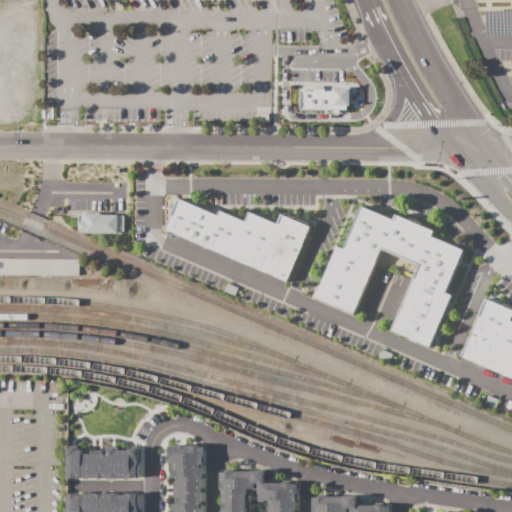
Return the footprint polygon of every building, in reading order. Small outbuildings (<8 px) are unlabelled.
[(511,9),(503,10),(504,36),(511,35),(511,9)] [(299,90),(312,90),(312,89),(324,89),(324,91),(332,91),(332,88),(349,88),(349,105),(346,105),(346,110),(339,110),(339,113),(331,113),(331,110),(299,110),(299,90)] [(178,199),(165,230),(287,283),(311,227),(282,214),(278,225),(249,212),(245,222),(220,211),(218,216),(178,199)] [(316,298),(354,314),(375,264),(413,281),(392,331),(430,347),(452,296),(446,293),(464,249),(433,236),(434,231),(396,215),(394,220),(362,206),(344,249),(338,247),(316,298)] [(85,233),(85,232),(79,232),(79,222),(78,222),(78,215),(85,215),(85,213),(101,214),(101,215),(118,216),(124,216),(124,232),(118,231),(118,234),(85,233)] [(0,258),(79,260),(79,276),(0,274),(0,258)] [(461,357),(511,379),(511,320),(510,320),(511,315),(511,310),(486,299),(461,357)] [(201,511),(202,446),(167,446),(167,464),(172,464),(171,511),(201,511)] [(137,478),(136,448),(107,449),(107,450),(66,451),(67,479),(137,478)] [(220,511),(220,474),(253,474),(252,491),(246,492),(245,511),(220,511)] [(263,486),(263,511),(293,511),(293,486),(263,486)] [(136,511),(136,493),(66,494),(66,511),(136,511)] [(311,511),(311,500),(344,500),(344,511),(311,511)]
